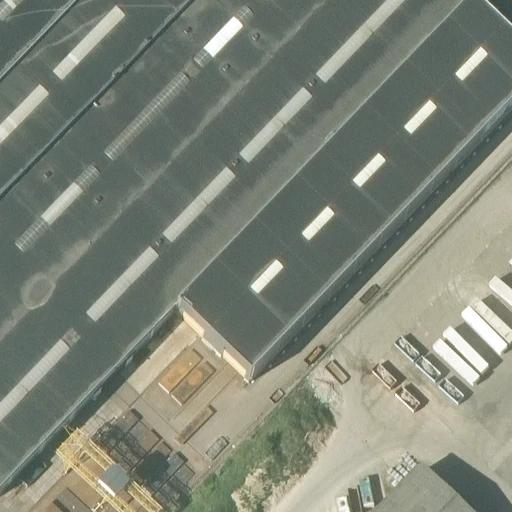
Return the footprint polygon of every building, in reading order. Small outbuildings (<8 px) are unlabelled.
[(0,0),(0,496),(174,315),(248,386),(511,110),(511,49),(486,24),(469,8),(460,0),(0,0)] [(497,12),(488,4),(484,0),(477,0),(469,8),(486,24),(497,13),(497,12)] [(511,244),(474,287),(511,321),(511,244)] [(418,375),(455,411),(496,368),(501,373),(511,362),(511,336),(483,308),(418,375)] [(465,511),(423,471),(384,511),(465,511)]
